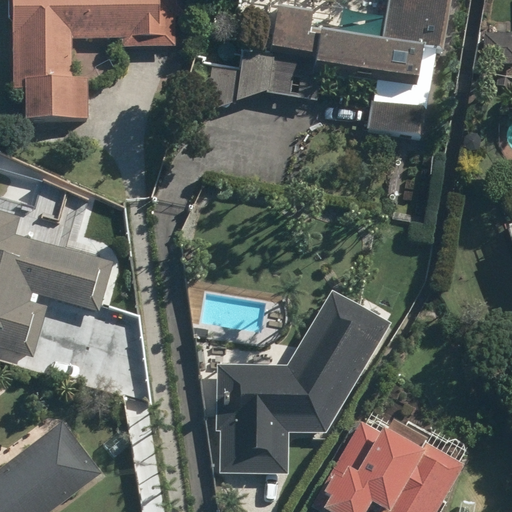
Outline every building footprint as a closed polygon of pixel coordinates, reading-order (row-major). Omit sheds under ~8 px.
[(11,0),(10,92),(21,92),(21,122),(84,123),(85,80),(69,80),(70,43),(118,43),(118,49),(171,50),(172,20),(185,20),(185,0),(11,0)] [(206,113),(261,96),(314,105),(319,71),(375,79),(367,133),(418,141),(431,55),(441,56),(449,0),(386,0),(380,42),(308,31),(310,14),(274,8),(266,58),(212,72),(206,113)] [(511,35),(481,35),(481,66),(511,66),(511,35)] [(0,351),(31,361),(47,302),(96,316),(110,267),(11,239),(16,222),(0,216),(0,351)] [(327,296),(285,369),(214,367),(212,434),(218,434),(217,476),(285,478),(286,436),(323,436),(385,330),(327,296)] [(60,424),(0,468),(0,511),(52,511),(99,477),(60,424)] [(383,441),(357,426),(309,510),(313,511),(434,511),(458,471),(388,432),(383,441)]
